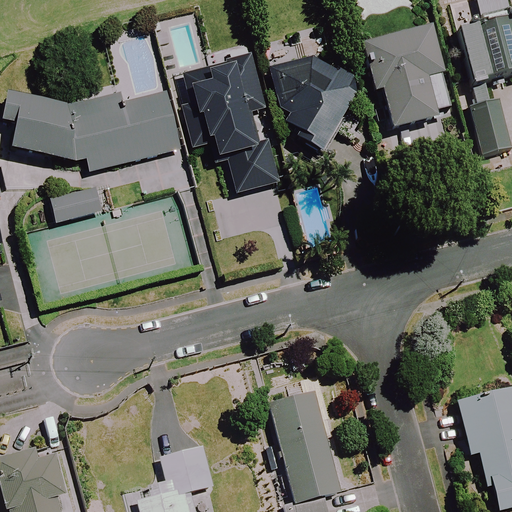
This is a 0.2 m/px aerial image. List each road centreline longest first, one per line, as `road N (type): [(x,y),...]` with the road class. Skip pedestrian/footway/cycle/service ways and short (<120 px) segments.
road 1 (residential): [(94,358),(361,292)]
road 2 (residential): [(361,292),(417,511)]
road 3 (residential): [(361,292),(511,252)]
